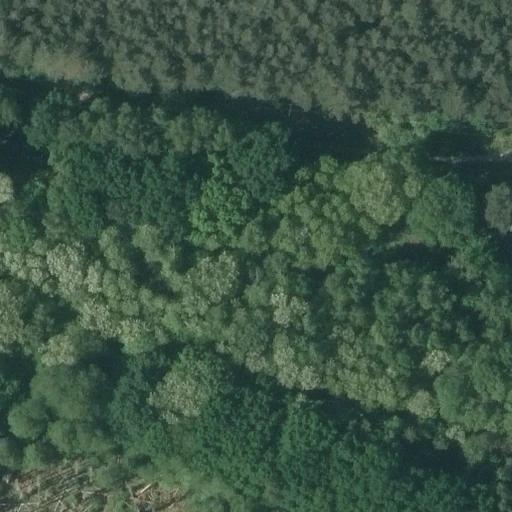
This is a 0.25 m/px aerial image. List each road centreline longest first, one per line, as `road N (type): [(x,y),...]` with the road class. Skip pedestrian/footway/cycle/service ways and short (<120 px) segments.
road 1 (residential): [(0,150),(511,244)]
road 2 (unknown): [(0,84),(181,108),(330,139),(432,150),(511,147)]
